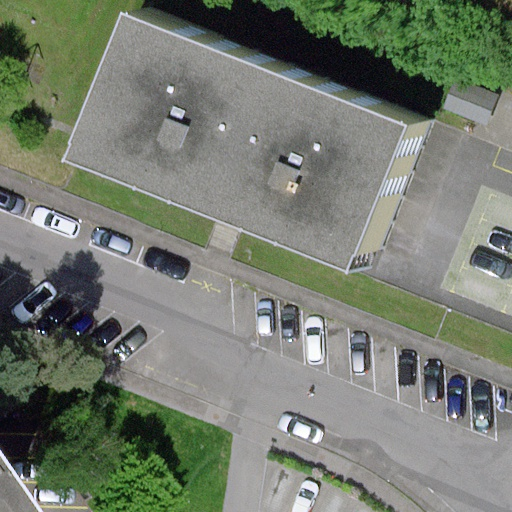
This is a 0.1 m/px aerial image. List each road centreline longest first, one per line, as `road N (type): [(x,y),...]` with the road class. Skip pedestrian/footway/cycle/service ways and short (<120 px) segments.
road 1 (residential): [(502,511),(467,473),(405,430),(0,249)]
road 2 (unknown): [(228,347),(222,511)]
